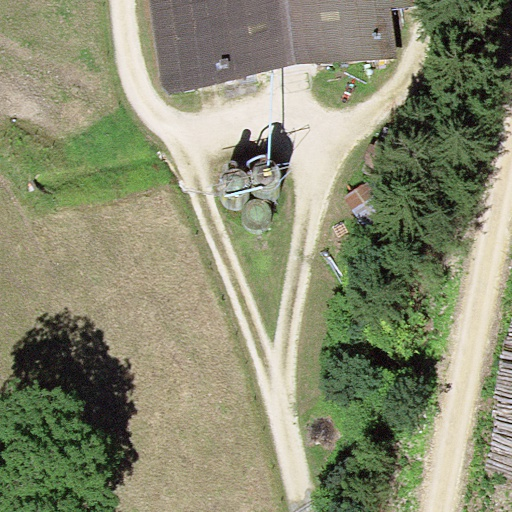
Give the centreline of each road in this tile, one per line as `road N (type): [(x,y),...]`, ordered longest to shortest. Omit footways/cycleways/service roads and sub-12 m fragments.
road 1 (track): [(320,511),(231,191),(161,130),(130,87),(119,0)]
road 2 (track): [(435,511),(511,229)]
